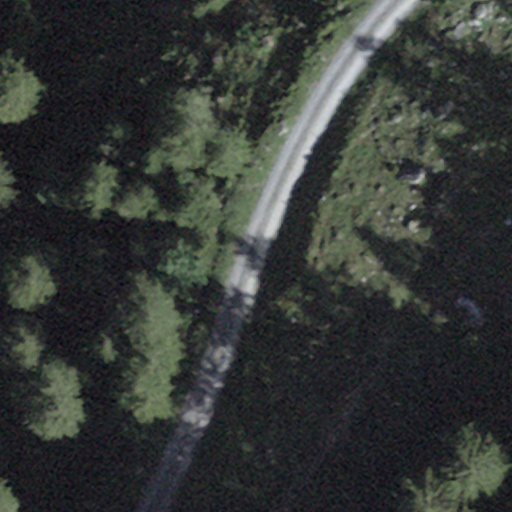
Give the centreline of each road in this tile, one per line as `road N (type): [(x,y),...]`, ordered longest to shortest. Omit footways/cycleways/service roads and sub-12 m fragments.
road 1 (track): [(160,511),(211,421),(316,109),(401,0)]
road 2 (track): [(511,151),(470,204),(285,511)]
